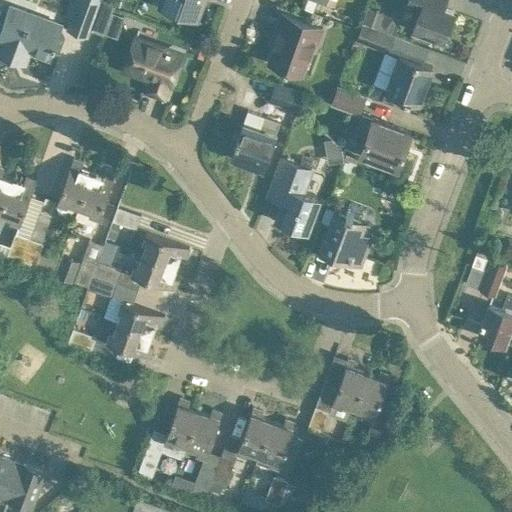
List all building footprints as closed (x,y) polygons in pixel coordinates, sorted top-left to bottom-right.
[(115,3),(106,0),(77,0),(68,28),(86,35),(89,28),(103,33),(115,3)] [(162,0),(162,4),(195,15),(200,0),(162,0)] [(408,0),(406,8),(420,13),(414,28),(424,32),(442,39),(453,11),(442,7),(444,0),(408,0)] [(61,24),(29,12),(10,5),(0,32),(0,39),(0,40),(0,41),(0,52),(25,62),(29,50),(49,57),(53,46),(54,47),(56,42),(54,42),(61,24)] [(323,28),(301,20),(282,13),(276,30),(279,32),(269,61),(303,73),(312,48),(315,49),(323,28)] [(363,25),(357,40),(388,51),(398,55),(399,53),(411,58),(416,45),(393,36),(363,25)] [(180,54),(162,47),(135,37),(124,68),(149,77),(150,74),(156,76),(151,90),(165,95),(180,54)] [(398,55),(385,88),(410,97),(419,101),(432,66),(414,59),(411,58),(399,53),(398,55)] [(297,109),(303,95),(275,85),(270,99),(297,109)] [(358,113),(364,96),(338,87),(332,104),(358,113)] [(410,131),(391,124),(362,113),(355,133),(365,137),(359,153),(396,167),(410,131)] [(231,155),(264,167),(280,121),(264,115),(259,129),(243,123),(231,155)] [(331,138),(324,139),(329,161),(343,160),(342,147),(331,138)] [(349,170),(354,167),(358,156),(347,152),(341,167),(349,170)] [(79,205),(92,171),(81,167),(83,161),(73,158),(57,201),(67,205),(68,201),(79,205)] [(282,158),(279,167),(272,185),(287,191),(276,218),(306,230),(318,198),(303,192),(311,169),(282,158)] [(0,211),(13,177),(2,173),(4,168),(0,166),(0,211)] [(80,205),(75,218),(95,225),(97,216),(99,217),(108,192),(114,173),(105,170),(102,175),(92,171),(79,205),(80,205)] [(13,177),(0,211),(11,216),(9,219),(19,223),(35,179),(25,176),(23,181),(13,177)] [(53,204),(57,189),(43,186),(33,226),(54,231),(60,206),(53,204)] [(117,206),(112,219),(106,235),(115,239),(121,223),(136,228),(141,214),(117,206)] [(366,219),(352,214),(336,208),(317,255),(318,255),(320,250),(333,255),(331,260),(333,260),(335,253),(349,258),(348,260),(361,265),(372,234),(362,231),(366,219)] [(142,253),(176,266),(180,255),(186,257),(189,247),(146,231),(143,241),(146,242),(142,253)] [(20,261),(28,238),(15,233),(6,256),(20,261)] [(39,253),(42,243),(28,238),(20,261),(54,273),(59,260),(39,253)] [(98,260),(104,244),(89,239),(81,261),(74,281),(88,286),(93,272),(98,260)] [(108,264),(115,243),(105,240),(104,244),(98,260),(108,264)] [(172,277),(176,266),(142,253),(139,264),(135,263),(131,273),(174,289),(178,279),(172,277)] [(487,257),(476,253),(472,264),(483,269),(487,257)] [(74,281),(81,261),(62,254),(60,261),(59,260),(54,273),(74,281)] [(493,256),(491,260),(481,289),(494,294),(506,261),(493,256)] [(121,268),(108,264),(98,260),(93,272),(116,281),(121,268)] [(111,296),(116,281),(93,272),(88,286),(87,287),(111,296)] [(511,295),(509,294),(504,308),(489,303),(478,333),(504,343),(511,321),(511,295)] [(165,314),(133,303),(121,299),(118,308),(121,310),(117,321),(151,333),(155,322),(161,324),(165,314)] [(148,344),(151,333),(117,321),(113,332),(109,330),(106,340),(149,356),(153,346),(148,344)] [(95,336),(73,327),(68,340),(91,349),(96,337),(95,336)] [(325,378),(315,405),(329,410),(328,413),(349,421),(354,406),(367,372),(355,368),(357,362),(347,358),(347,360),(338,383),(325,378)] [(367,372),(354,406),(365,410),(364,413),(374,417),(389,374),(380,370),(378,376),(367,372)] [(186,444),(199,410),(187,406),(189,400),(179,397),(166,433),(153,428),(139,469),(153,474),(161,450),(181,457),(186,444)] [(312,413),(307,429),(320,434),(329,410),(315,405),(312,413)] [(259,454),(272,420),(260,416),(262,410),(252,406),(236,449),(247,453),(248,450),(259,454)] [(199,410),(186,444),(197,448),(196,452),(206,456),(222,412),(212,408),(210,414),(199,410)] [(259,454),(256,461),(269,466),(270,462),(279,465),(295,422),(285,418),(283,424),(272,420),(259,454)] [(375,454),(384,430),(370,425),(361,449),(375,454)] [(8,501),(23,462),(22,462),(22,463),(0,455),(0,454),(0,497),(8,500),(8,501)] [(214,471),(211,479),(225,484),(234,461),(220,455),(214,471)] [(23,462),(8,501),(32,510),(46,470),(23,462)] [(211,479),(214,471),(201,466),(192,489),(206,494),(211,479)] [(279,504),(288,481),(274,476),(265,499),(279,504)]
